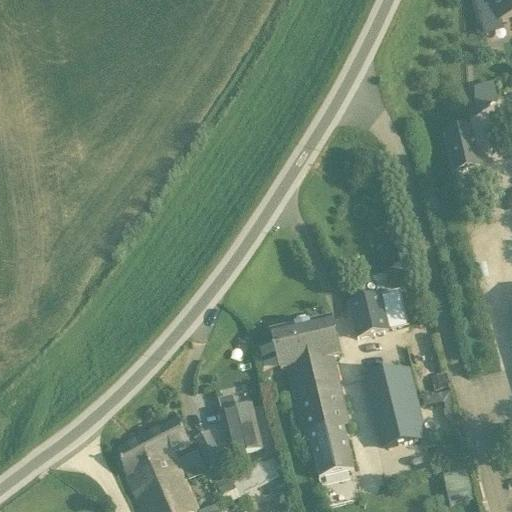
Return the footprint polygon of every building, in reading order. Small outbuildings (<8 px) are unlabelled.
[(511,0),(476,0),(484,29),(511,21),(511,0)] [(468,129),(443,134),(451,173),(476,168),(468,129)] [(386,252),(390,267),(405,263),(401,248),(386,252)] [(357,342),(408,330),(399,295),(349,307),(357,342)] [(340,359),(331,322),(310,327),(305,324),(298,325),(296,331),(270,337),(279,373),(286,372),(294,405),(342,393),(334,360),(340,359)] [(426,443),(408,371),(363,382),(381,454),(426,443)] [(432,382),(435,394),(448,391),(445,379),(432,382)] [(351,430),(342,393),(294,405),(302,440),(308,439),(318,484),(354,475),(344,431),(351,430)] [(446,413),(456,411),(451,393),(423,400),(425,411),(444,406),(446,413)] [(233,399),(220,403),(223,415),(233,459),(262,453),(251,408),(236,412),(233,399)] [(177,424),(118,451),(138,508),(140,511),(199,511),(176,457),(190,449),(177,424)] [(511,458),(511,428),(496,432),(503,460),(511,458)] [(211,471),(223,464),(209,437),(196,444),(211,471)] [(207,476),(197,454),(179,461),(188,484),(207,476)] [(465,465),(441,471),(451,509),(474,503),(465,465)] [(222,499),(236,492),(230,482),(217,488),(222,499)]
